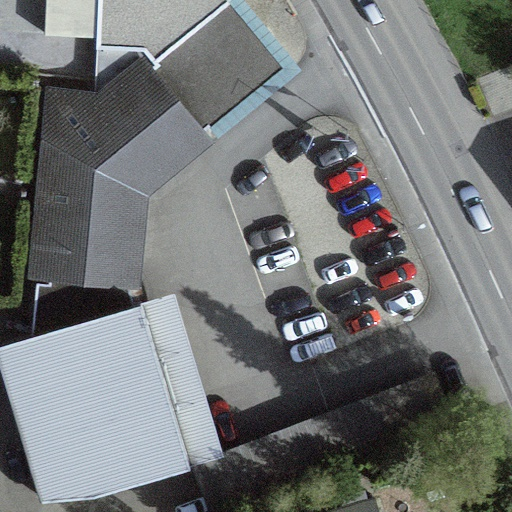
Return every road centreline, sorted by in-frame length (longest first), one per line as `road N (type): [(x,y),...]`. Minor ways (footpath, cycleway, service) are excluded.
road 1 (unknown): [(389,70),(277,131),(209,192),(193,233),(195,279),(216,347),(240,396),(260,411),(308,400),(504,319)]
road 2 (secondary): [(352,0),(430,149),(511,336)]
